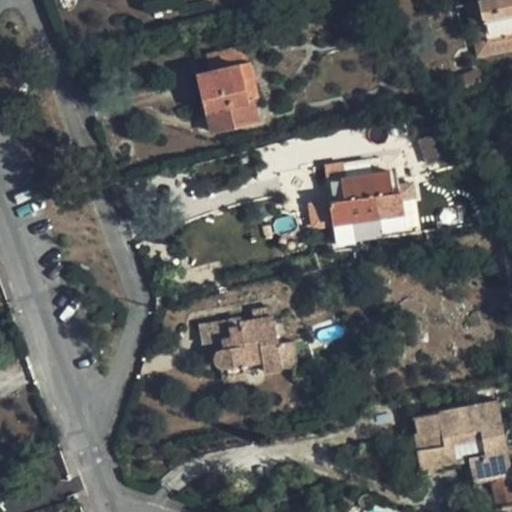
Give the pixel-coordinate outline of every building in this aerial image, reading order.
[(476,0),(467,2),(475,44),(488,41),(479,0),(476,0)] [(511,0),(479,0),(488,41),(511,35),(511,0)] [(511,35),(488,41),(475,44),(478,56),(511,48),(511,35)] [(211,70),(249,61),(245,43),(207,53),(211,70)] [(249,61),(211,70),(198,73),(213,132),(259,121),(254,98),(259,97),(251,60),(249,61)] [(480,70),(462,77),(466,89),(484,81),(480,70)] [(423,116),(429,127),(441,121),(434,110),(423,116)] [(420,139),(428,164),(452,155),(444,131),(420,139)] [(346,198),(331,200),(334,223),(405,213),(396,162),(389,163),(390,170),(343,177),(346,198)] [(346,198),(343,177),(328,179),(331,200),(346,198)] [(277,332),(275,320),(273,307),(253,310),(254,319),(243,321),(242,317),(200,325),(203,344),(218,341),(225,340),(226,347),(219,349),(217,352),(216,355),(216,358),(217,361),(218,364),(225,368),(230,368),(231,374),(245,371),(244,365),(264,361),(265,371),(284,367),(280,343),(277,332)] [(275,320),(277,332),(286,330),(284,318),(275,320)] [(225,340),(218,341),(219,349),(226,347),(225,340)] [(280,343),(284,367),(290,368),(295,369),(300,372),(295,340),(280,343)] [(230,368),(225,368),(221,369),(224,382),(232,381),(231,374),(230,368)] [(231,374),(232,381),(247,379),(245,371),(231,374)] [(491,478),(511,474),(511,466),(499,400),(417,416),(420,431),(417,432),(420,449),(418,449),(422,469),(458,462),(455,444),(483,438),(486,452),(470,456),(474,481),(491,478)] [(511,474),(491,478),(498,511),(511,508),(511,474)]
